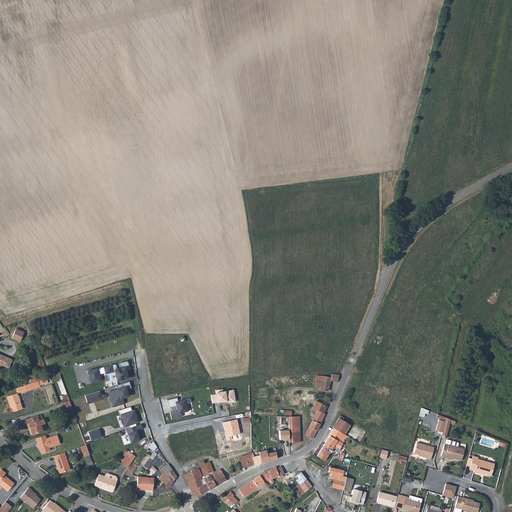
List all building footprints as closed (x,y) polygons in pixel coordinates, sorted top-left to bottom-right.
[(25,330),(19,327),(17,331),(15,330),(13,334),(15,335),(14,336),(20,339),(25,330)] [(6,361),(8,358),(6,357),(7,356),(0,352),(0,363),(3,365),(3,364),(5,360),(6,361)] [(12,359),(8,358),(6,361),(5,360),(3,364),(8,367),(12,359)] [(117,363),(105,366),(107,373),(116,371),(119,380),(128,377),(129,375),(128,370),(132,369),(129,359),(120,362),(121,367),(119,368),(117,363)] [(97,369),(88,371),(91,383),(100,380),(97,369)] [(331,379),(338,380),(339,373),(335,372),(331,372),(330,375),(323,374),(322,380),(316,379),(316,385),(321,386),(321,388),(328,389),(331,379)] [(31,382),(32,388),(40,385),(38,380),(31,382)] [(122,383),(116,385),(117,388),(108,391),(110,396),(111,396),(114,405),(118,403),(119,405),(124,403),(122,398),(128,396),(126,389),(124,390),(122,383)] [(235,402),(234,390),(223,392),(222,389),(216,390),(217,394),(212,395),(213,404),(228,401),(228,403),(235,402)] [(98,391),(85,395),(87,402),(101,398),(98,391)] [(10,403),(11,406),(13,411),(21,408),(16,392),(6,395),(9,404),(10,403)] [(282,407),(301,409),(302,395),(284,394),(282,407)] [(178,398),(167,400),(169,408),(177,406),(178,411),(170,412),(172,419),(182,417),(181,413),(189,412),(187,404),(192,403),(191,399),(178,401),(178,398)] [(69,400),(58,404),(61,412),(72,409),(69,400)] [(320,423),(324,414),(323,413),(326,406),(316,401),(312,408),(317,411),(314,418),(306,435),(313,438),(321,423),(320,423)] [(130,406),(118,410),(120,415),(121,415),(125,425),(136,421),(133,411),(131,411),(130,406)] [(426,418),(428,410),(422,408),(419,416),(426,418)] [(277,422),(289,423),(290,419),(290,415),(280,414),(278,414),(277,422)] [(301,414),(292,414),(290,414),(290,415),(290,419),(290,430),(281,431),(281,440),(290,440),(290,442),(300,442),(301,414)] [(345,432),(351,423),(343,418),(344,416),(341,414),(333,425),(345,432)] [(39,425),(43,424),(41,419),(38,420),(36,415),(24,419),(26,424),(27,424),(31,435),(41,431),(39,425)] [(437,428),(443,430),(446,420),(446,419),(440,418),(437,428)] [(240,434),(237,419),(223,423),(227,441),(232,439),(232,436),(240,434)] [(347,434),(359,441),(366,429),(352,421),(351,423),(345,432),(347,434)] [(263,422),(253,422),(253,435),(263,435),(263,422)] [(142,429),(141,424),(125,429),(130,443),(141,439),(139,433),(139,434),(138,430),(142,429)] [(347,435),(347,434),(345,432),(333,425),(335,427),(325,442),(334,447),(335,448),(337,445),(340,446),(344,439),(343,438),(346,434),(347,435)] [(216,428),(185,435),(187,447),(218,440),(216,428)] [(44,435),(36,438),(37,443),(39,442),(42,453),(49,450),(48,448),(60,444),(57,435),(45,439),(44,435)] [(447,454),(453,456),(462,458),(465,447),(458,445),(459,441),(459,440),(448,437),(447,438),(446,441),(445,441),(441,454),(446,455),(447,454)] [(427,455),(427,456),(427,457),(431,458),(435,445),(417,440),(414,451),(419,452),(427,455)] [(334,447),(325,442),(317,453),(324,458),(331,449),(332,450),(334,447)] [(175,449),(178,462),(185,461),(182,447),(175,449)] [(387,458),(389,450),(382,448),(380,456),(387,458)] [(268,459),(278,456),(275,449),(273,450),(272,449),(267,451),(268,459)] [(126,451),(120,464),(130,468),(135,455),(126,451)] [(268,459),(267,451),(260,453),(261,462),(268,459)] [(64,452),(53,456),(59,473),(70,470),(64,452)] [(252,452),(251,452),(242,455),(243,458),(241,459),(243,469),(246,469),(246,467),(255,464),(253,455),(252,452)] [(479,470),(484,471),(492,473),(495,461),(478,456),(479,455),(474,453),(473,456),(471,464),(470,467),(475,468),(474,470),(479,471),(479,470)] [(204,459),(199,461),(204,475),(209,473),(204,459)] [(283,472),(280,464),(270,468),(268,469),(272,475),(269,476),(270,478),(270,479),(275,484),(276,485),(277,483),(272,476),(278,474),(279,475),(282,474),(282,473),(283,472)] [(1,474),(2,473),(4,470),(0,466),(0,482),(7,488),(13,481),(6,475),(5,476),(1,474)] [(173,469),(170,466),(160,479),(164,481),(169,475),(167,473),(173,469)] [(345,481),(347,471),(329,466),(326,475),(345,481)] [(199,467),(185,474),(196,496),(222,482),(226,479),(222,471),(211,476),(210,474),(204,477),(206,483),(203,484),(201,479),(200,477),(202,477),(202,474),(199,467)] [(170,486),(176,478),(178,476),(173,469),(167,473),(169,475),(164,481),(170,486)] [(270,478),(269,476),(265,471),(247,484),(239,490),(245,497),(267,480),(272,486),(275,484),(270,479),(270,478)] [(298,479),(293,483),(295,484),(301,492),(307,488),(312,484),(302,471),(296,476),(298,479)] [(104,477),(99,474),(95,485),(112,492),(118,479),(117,477),(108,474),(105,475),(104,477)] [(145,487),(152,487),(153,477),(137,476),(136,488),(145,489),(145,487)] [(343,489),(345,482),(345,481),(334,479),(333,483),(332,486),(343,489)] [(446,481),(444,491),(450,493),(449,495),(454,496),(457,484),(446,481)] [(312,484),(307,488),(311,493),(316,489),(312,484)] [(31,488),(28,486),(19,496),(32,507),(40,497),(30,489),(31,488)] [(367,493),(355,490),(352,498),(348,497),(346,502),(358,505),(358,504),(363,505),(367,493)] [(383,500),(382,502),(394,506),(396,495),(379,490),(377,499),(383,500)] [(238,501),(230,492),(223,498),(229,506),(232,503),(234,505),(238,501)] [(410,495),(398,492),(395,504),(418,511),(421,501),(409,497),(410,495)] [(472,498),(473,497),(459,493),(456,505),(478,511),(481,501),(475,499),(472,498)] [(60,507),(61,506),(54,501),(54,502),(50,499),(42,508),(46,511),(63,511),(65,511),(60,507)] [(0,506),(0,511),(4,511),(10,504),(5,500),(0,506)]
